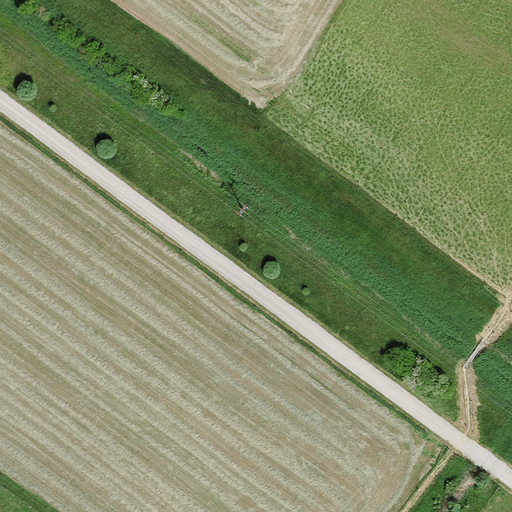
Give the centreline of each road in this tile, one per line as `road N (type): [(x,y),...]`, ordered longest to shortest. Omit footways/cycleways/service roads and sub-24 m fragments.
road 1 (track): [(511,480),(0,100)]
road 2 (track): [(511,332),(230,127)]
